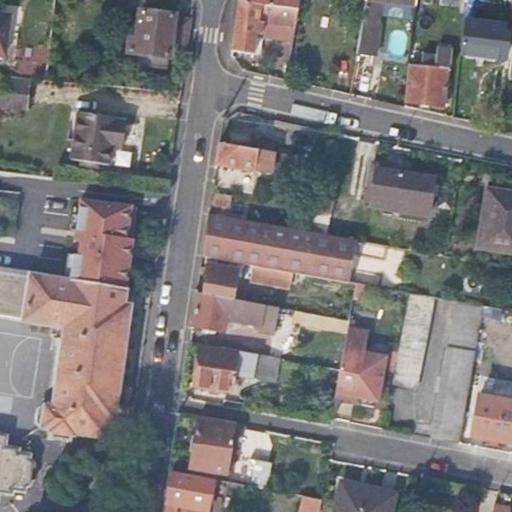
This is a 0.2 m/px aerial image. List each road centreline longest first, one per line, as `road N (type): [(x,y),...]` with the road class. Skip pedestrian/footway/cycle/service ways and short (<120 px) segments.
road 1 (residential): [(161,400),(511,474)]
road 2 (residential): [(204,85),(161,400)]
road 3 (residential): [(204,85),(511,153)]
